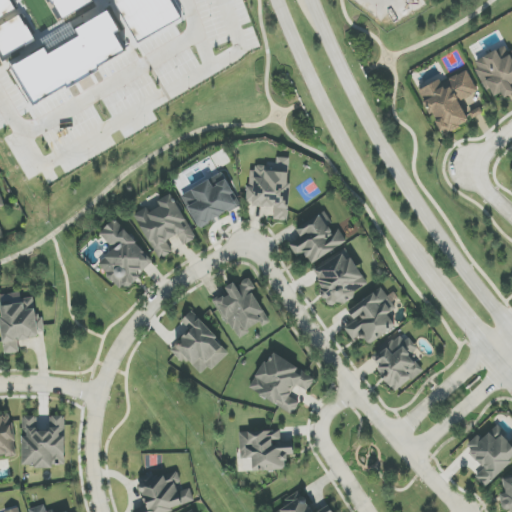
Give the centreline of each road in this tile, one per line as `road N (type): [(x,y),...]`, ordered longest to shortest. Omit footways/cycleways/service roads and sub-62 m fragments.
road 1 (secondary): [(511,328),(445,247),(366,121),(310,0)]
road 2 (residential): [(251,242),(353,392),(461,511)]
road 3 (residential): [(251,242),(178,280),(126,335),(98,394),(93,461),(101,511)]
road 4 (secondary): [(274,0),(360,179),(413,254)]
road 5 (residential): [(511,332),(394,440)]
road 6 (secondary): [(413,254),(505,370)]
road 7 (residential): [(368,511),(322,443),(327,413),(353,392)]
road 8 (residential): [(410,458),(505,370)]
